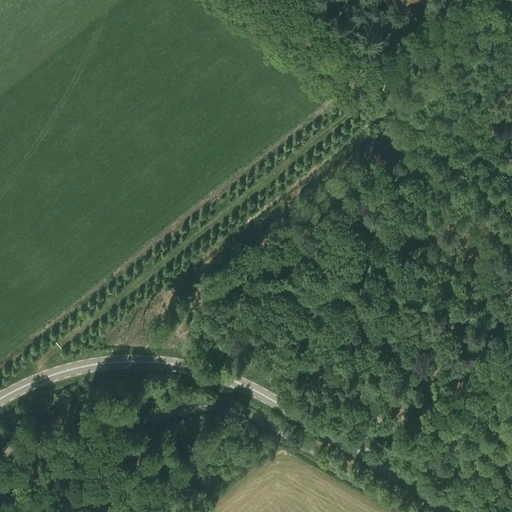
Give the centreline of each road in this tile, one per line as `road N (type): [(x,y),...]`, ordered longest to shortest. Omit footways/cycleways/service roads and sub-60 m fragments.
road 1 (secondary): [(0,399),(85,364),(125,359),(198,367),(263,392),(465,511)]
road 2 (track): [(511,203),(279,0)]
road 3 (track): [(381,89),(500,0)]
